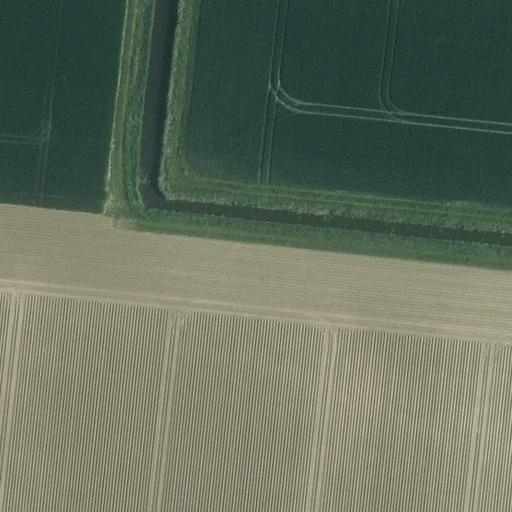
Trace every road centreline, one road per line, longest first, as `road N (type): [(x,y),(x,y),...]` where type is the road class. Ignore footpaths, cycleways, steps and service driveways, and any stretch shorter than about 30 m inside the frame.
road 1 (track): [(134,0),(110,221),(511,264)]
road 2 (track): [(511,215),(176,180),(196,0)]
